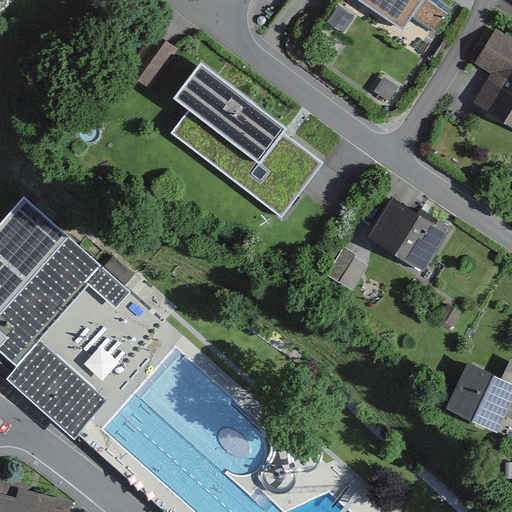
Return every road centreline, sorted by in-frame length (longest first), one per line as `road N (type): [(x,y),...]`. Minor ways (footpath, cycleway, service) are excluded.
road 1 (residential): [(219,30),(511,240)]
road 2 (residential): [(0,418),(123,511)]
